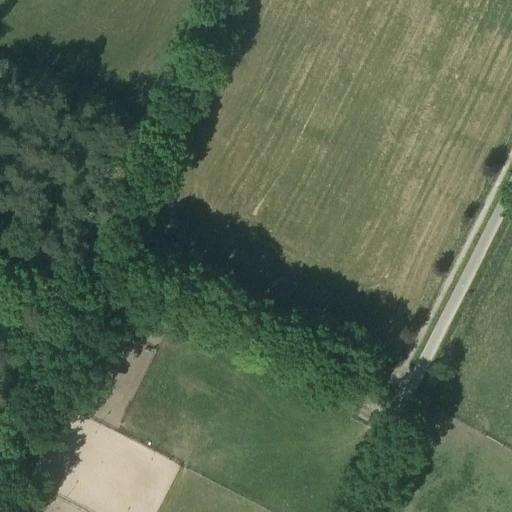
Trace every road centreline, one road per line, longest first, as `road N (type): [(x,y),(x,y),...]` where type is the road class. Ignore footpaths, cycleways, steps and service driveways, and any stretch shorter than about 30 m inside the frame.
road 1 (track): [(0,191),(405,391)]
road 2 (track): [(110,239),(0,460)]
